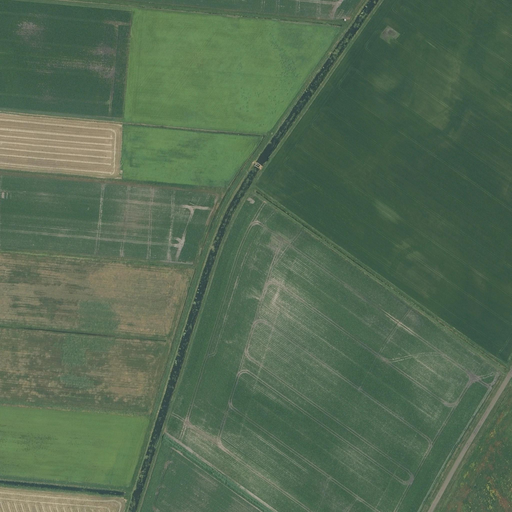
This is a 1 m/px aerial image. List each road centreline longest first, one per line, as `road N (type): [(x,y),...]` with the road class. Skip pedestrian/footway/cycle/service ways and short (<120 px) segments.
road 1 (track): [(365,0),(220,215),(124,511)]
road 2 (track): [(90,0),(348,23)]
road 3 (unclassified): [(429,511),(511,371)]
